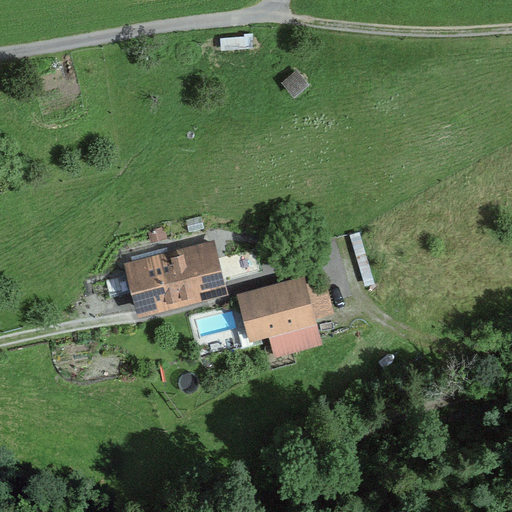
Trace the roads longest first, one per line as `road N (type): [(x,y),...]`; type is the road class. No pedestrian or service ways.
road 1 (track): [(252,511),(380,421),(511,377)]
road 2 (unclassified): [(278,0),(272,12),(0,54)]
road 3 (track): [(511,28),(402,34),(272,12)]
